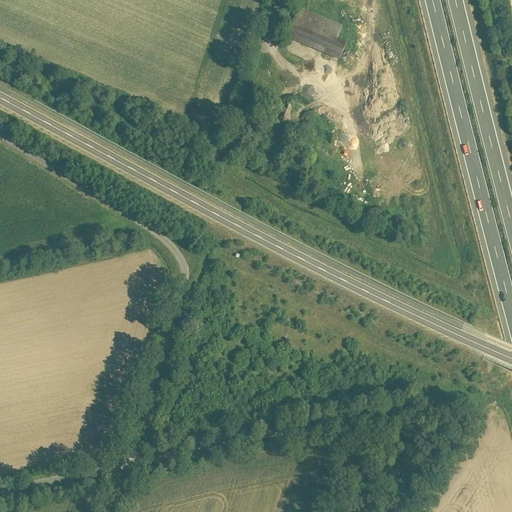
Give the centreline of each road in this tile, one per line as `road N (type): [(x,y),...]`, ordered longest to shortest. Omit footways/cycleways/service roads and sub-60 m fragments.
road 1 (secondary): [(511,363),(376,302),(0,100)]
road 2 (unclassified): [(0,492),(125,467),(186,273),(156,233),(0,137)]
road 3 (motorway): [(433,0),(511,310)]
road 4 (unknown): [(125,467),(352,428)]
road 5 (motorway): [(511,223),(456,0)]
